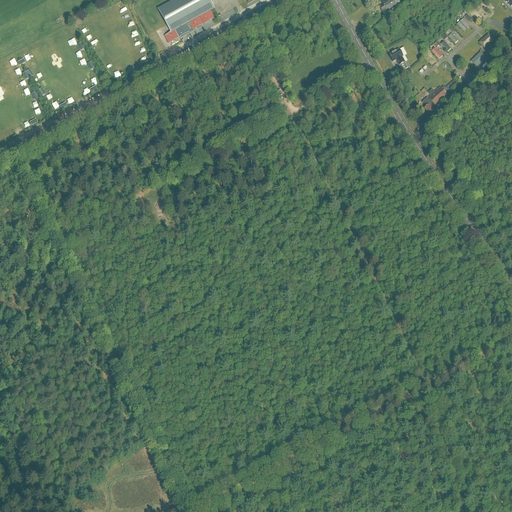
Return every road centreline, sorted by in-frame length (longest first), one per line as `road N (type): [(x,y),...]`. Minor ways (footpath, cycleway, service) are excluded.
road 1 (track): [(164,183),(299,109),(433,385)]
road 2 (primary): [(511,288),(417,147),(335,0)]
road 3 (track): [(255,23),(0,163)]
road 4 (track): [(198,511),(433,385)]
road 5 (track): [(372,68),(299,109),(255,23),(288,0)]
road 6 (track): [(144,420),(62,256)]
road 7 (track): [(433,385),(461,503)]
